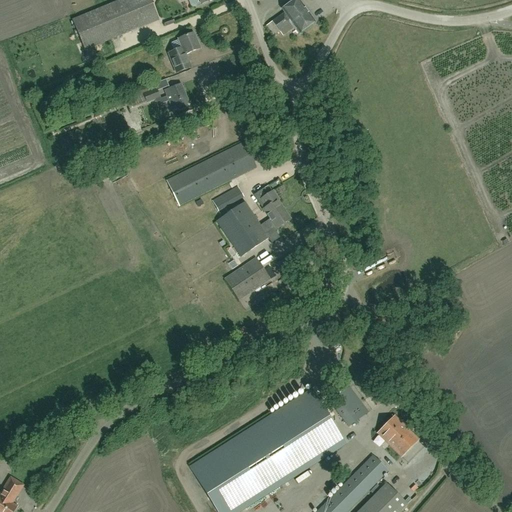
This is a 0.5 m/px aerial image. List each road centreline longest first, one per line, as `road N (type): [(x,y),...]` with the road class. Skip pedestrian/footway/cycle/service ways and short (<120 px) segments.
road 1 (unclassified): [(49,511),(87,449),(129,406),(310,325),(340,298),(342,262),(295,137),(303,91)]
road 2 (unclassified): [(303,91),(342,19),(365,4),(439,21),(511,10)]
